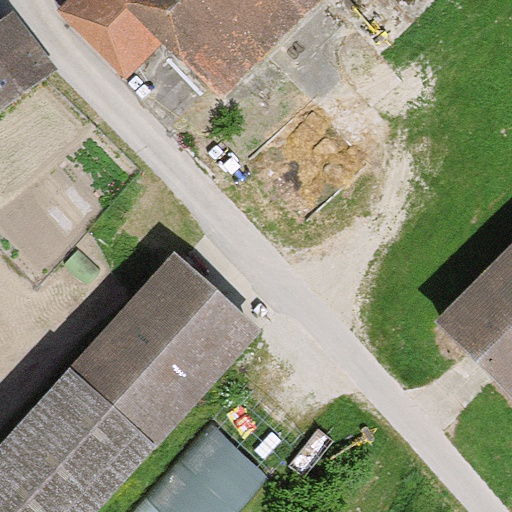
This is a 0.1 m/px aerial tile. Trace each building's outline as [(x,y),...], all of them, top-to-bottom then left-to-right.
[(161,38),(223,100),(322,0),(78,0),(66,13),(126,73),(161,38)] [(0,100),(45,67),(12,23),(0,31),(0,100)] [(511,234),(440,310),(511,377),(511,234)] [(176,267),(0,459),(0,511),(86,511),(249,334),(176,267)] [(136,511),(233,511),(268,464),(204,419),(136,511)]
